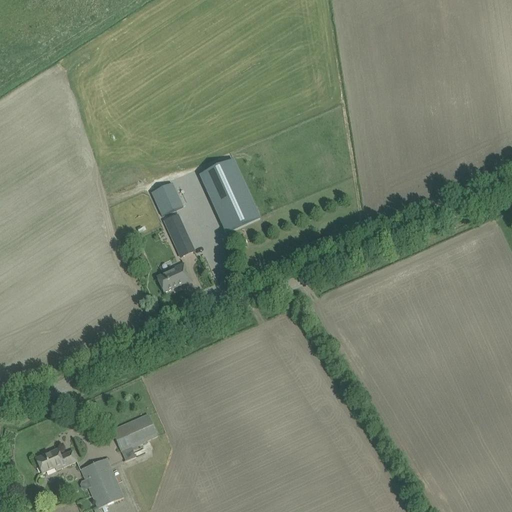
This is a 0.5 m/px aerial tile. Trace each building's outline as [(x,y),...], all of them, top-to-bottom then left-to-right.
[(233,162),(200,177),(226,235),(260,220),(233,162)] [(173,185),(152,194),(162,218),(183,209),(173,185)] [(178,216),(164,223),(176,247),(189,241),(178,216)] [(157,279),(160,285),(164,294),(183,285),(184,286),(192,283),(184,265),(176,269),(176,271),(157,279)] [(125,462),(125,463),(136,458),(132,449),(158,437),(148,416),(112,432),(121,453),(122,453),(126,462),(125,462)] [(77,463),(73,452),(60,458),(58,451),(36,460),(42,475),(56,469),(57,471),(77,463)] [(81,471),(98,510),(124,499),(107,460),(81,471)]
